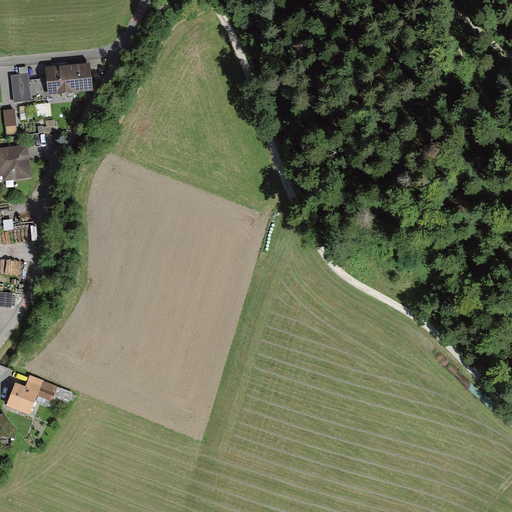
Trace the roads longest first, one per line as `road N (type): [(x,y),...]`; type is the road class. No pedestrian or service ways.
road 1 (track): [(211,0),(327,259),(431,326),(511,405)]
road 2 (residential): [(0,339),(30,297),(52,176),(120,52)]
road 3 (track): [(511,131),(491,109),(448,27),(448,0)]
road 4 (residential): [(0,60),(120,52)]
